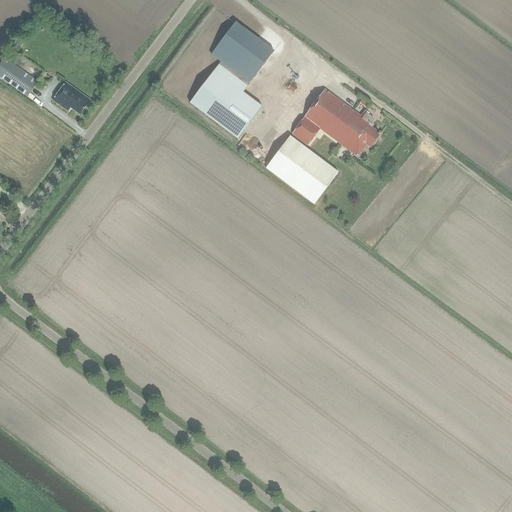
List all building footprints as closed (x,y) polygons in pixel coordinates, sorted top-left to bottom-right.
[(235,23),(216,49),(255,78),(274,52),(257,39),(235,23)] [(3,60),(0,65),(0,78),(27,98),(38,82),(8,60),(6,63),(3,60)] [(262,108),(243,93),(214,71),(190,104),(238,140),(262,108)] [(54,98),(69,110),(72,107),(80,114),(90,100),(66,82),(54,98)] [(297,89),(291,85),(288,89),(294,93),(297,89)] [(324,89),(291,134),(308,146),(321,129),(358,156),(366,144),(370,147),(380,134),(368,126),(370,123),(373,119),(368,115),(369,114),(364,110),(360,116),(353,110),(324,89)] [(314,205),(337,173),(289,137),(265,169),(314,205)]
